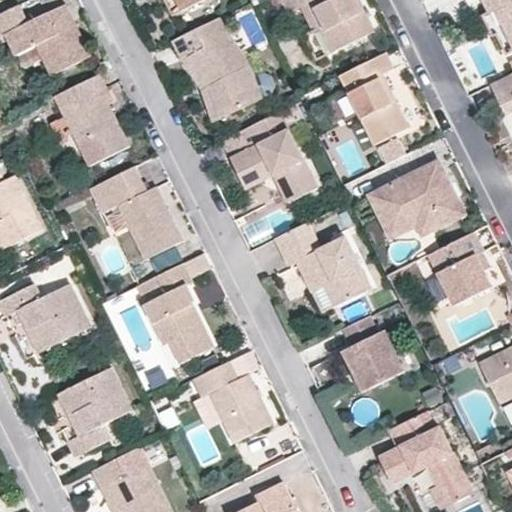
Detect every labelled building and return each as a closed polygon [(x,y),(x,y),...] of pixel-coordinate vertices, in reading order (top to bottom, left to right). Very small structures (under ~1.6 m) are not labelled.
[(163,0),(172,17),(180,13),(173,0),(163,0)] [(173,0),(180,13),(207,0),(173,0)] [(281,0),(289,15),(302,8),(309,4),(333,53),(377,32),(360,0),(281,0)] [(511,0),(466,0),(467,0),(483,0),(490,14),(495,11),(504,6),(509,16),(500,21),(511,45),(511,0)] [(89,53),(74,23),(64,27),(60,18),(70,14),(64,1),(27,18),(19,1),(0,10),(0,30),(4,29),(15,52),(35,42),(49,71),(89,53)] [(325,57),(333,53),(309,4),(302,8),(325,57)] [(504,6),(495,11),(500,21),(509,16),(504,6)] [(64,27),(74,23),(70,14),(60,18),(64,27)] [(220,19),(173,42),(182,62),(190,58),(210,89),(220,120),(262,98),(252,67),(220,19)] [(395,70),(386,55),(341,77),(376,146),(410,129),(397,102),(392,105),(388,96),(392,93),(383,76),(395,70)] [(190,58),(182,62),(199,85),(213,124),(220,120),(210,89),(190,58)] [(511,74),(491,85),(506,116),(511,112),(511,74)] [(108,91),(100,76),(56,98),(90,167),(130,146),(109,105),(103,93),(108,91)] [(114,102),(108,91),(103,93),(109,105),(114,102)] [(397,102),(392,93),(388,96),(392,105),(397,102)] [(319,188),(281,112),(239,133),(248,150),(231,159),(244,185),(277,169),(293,201),(319,188)] [(248,150),(239,133),(222,141),(231,159),(248,150)] [(439,161),(429,166),(437,181),(441,178),(450,198),(456,196),(439,161)] [(437,181),(429,166),(370,195),(387,230),(421,213),(431,231),(466,214),(456,196),(450,198),(441,178),(437,181)] [(135,167),(91,189),(103,214),(119,206),(122,211),(129,226),(145,258),(183,240),(156,187),(147,191),(135,167)] [(287,205),(293,201),(277,169),(244,185),(247,191),(274,178),(287,205)] [(0,172),(0,237),(5,248),(44,230),(16,176),(4,182),(0,172)] [(122,211),(108,217),(116,233),(129,226),(122,211)] [(421,213),(387,230),(391,238),(417,226),(422,236),(431,231),(421,213)] [(321,249),(308,223),(276,239),(290,267),(297,263),(310,256),(318,270),(327,267),(334,283),(326,287),(336,306),(372,289),(346,238),(321,249)] [(484,252),(475,233),(429,255),(455,308),(495,288),(485,271),(478,255),(484,252)] [(493,267),(484,252),(478,255),(485,271),(493,267)] [(336,306),(326,287),(334,283),(327,267),(318,270),(310,256),(297,263),(312,293),(322,314),(336,306)] [(163,297),(146,305),(165,344),(170,342),(180,336),(191,359),(213,347),(194,308),(186,313),(182,307),(191,302),(193,302),(186,286),(192,283),(183,265),(155,279),(163,297)] [(155,279),(138,287),(146,305),(163,297),(155,279)] [(8,316),(19,311),(26,308),(35,329),(29,332),(40,352),(92,328),(71,285),(42,300),(35,285),(0,301),(8,316)] [(194,308),(191,302),(182,307),(186,313),(194,308)] [(26,308),(19,311),(29,332),(35,329),(26,308)] [(379,334),(370,316),(344,330),(352,348),(373,388),(405,372),(385,331),(379,334)] [(180,336),(170,342),(179,364),(191,359),(180,336)] [(511,390),(511,347),(478,364),(495,399),(511,390)] [(364,393),(373,388),(352,348),(344,351),(364,393)] [(239,380),(230,362),(195,379),(202,397),(210,394),(221,416),(234,444),(274,425),(249,375),(239,380)] [(87,433),(80,436),(68,441),(76,457),(112,439),(105,424),(132,411),(112,368),(60,394),(70,415),(76,412),(87,433)] [(511,390),(495,399),(498,405),(511,398),(511,390)] [(221,416),(210,394),(202,397),(197,400),(207,423),(221,416)] [(171,407),(158,414),(166,430),(179,423),(171,407)] [(437,428),(428,411),(390,430),(399,448),(379,456),(391,480),(427,463),(429,468),(439,485),(450,506),(475,494),(440,426),(437,428)] [(70,415),(80,436),(87,433),(76,412),(70,415)] [(173,511),(141,445),(93,468),(102,488),(109,484),(121,510),(121,511),(173,511)] [(427,463),(391,480),(393,486),(429,468),(427,463)] [(299,511),(285,483),(264,493),(267,500),(259,504),(243,511),(299,511)] [(109,484),(102,488),(113,511),(116,511),(121,510),(109,484)] [(441,510),(450,506),(439,485),(431,489),(441,510)] [(267,500),(264,493),(255,497),(259,504),(267,500)]
